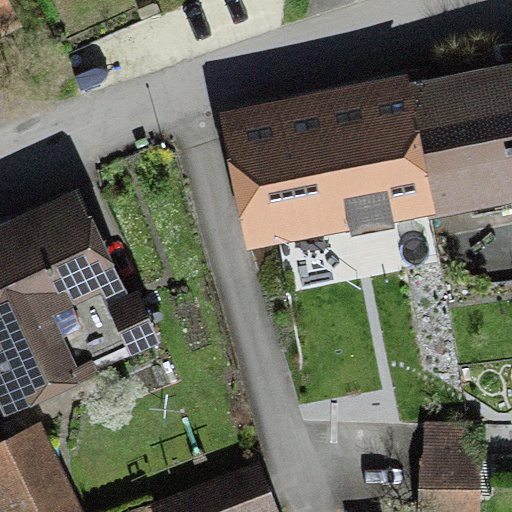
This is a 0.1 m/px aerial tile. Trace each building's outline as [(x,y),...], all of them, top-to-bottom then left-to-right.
[(511,77),(407,97),(427,202),(468,194),(473,216),(511,208),(511,77)] [(439,264),(427,202),(407,97),(236,129),(262,262),(282,258),(300,357),(375,343),(363,278),(439,264)] [(0,371),(12,397),(154,329),(139,298),(110,311),(97,284),(109,279),(73,202),(0,236),(0,371)] [(79,511),(38,427),(5,442),(38,511),(79,511)] [(0,511),(38,511),(5,442),(0,444),(0,511)] [(477,511),(481,456),(424,453),(420,511),(477,511)] [(279,511),(259,458),(152,500),(156,511),(279,511)]
